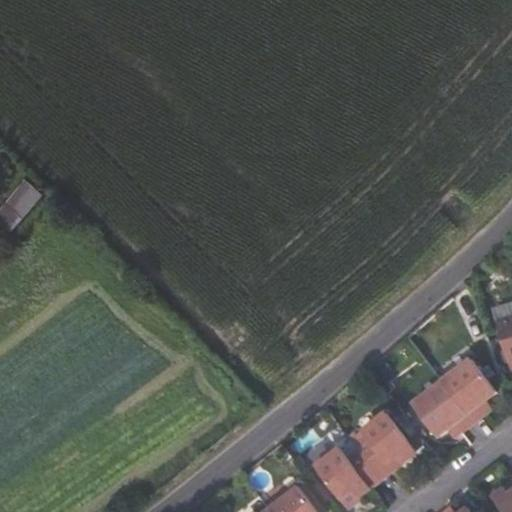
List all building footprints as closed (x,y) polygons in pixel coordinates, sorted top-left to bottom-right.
[(511,318),(501,321),(511,356),(511,318)] [(499,389),(475,357),(446,380),(477,421),(489,411),(485,406),(493,401),(490,397),(499,389)] [(440,435),(451,427),(453,430),(461,424),(465,429),(477,421),(446,380),(416,403),(440,435)] [(489,411),(496,406),(493,401),(485,406),(489,411)] [(370,435),(358,444),(363,450),(379,472),(402,454),(407,461),(420,452),(390,412),(366,430),(370,435)] [(457,435),(465,429),(461,424),(453,430),(457,435)] [(343,447),(319,466),(344,498),(355,489),(361,497),(384,479),(379,472),(363,450),(352,459),(343,447)] [(379,472),(384,479),(407,461),(402,454),(379,472)] [(322,511),(303,486),(272,510),(274,511),(322,511)] [(511,511),(511,493),(510,495),(504,488),(491,499),(501,511),(511,511)] [(344,498),(349,505),(361,497),(355,489),(344,498)]
